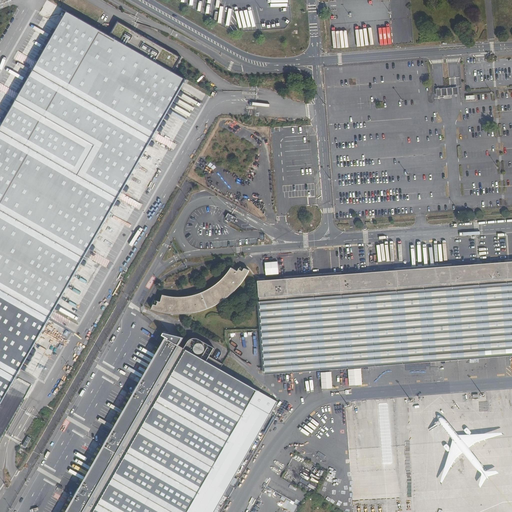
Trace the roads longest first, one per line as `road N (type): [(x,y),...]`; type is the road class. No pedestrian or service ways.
road 1 (unclassified): [(306,241),(279,236),(222,205),(197,205),(181,225),(198,253),(294,245)]
road 2 (unclassified): [(511,46),(316,61)]
road 3 (unclassified): [(330,239),(511,226)]
road 4 (unclassified): [(316,61),(330,239)]
road 5 (unclassified): [(133,0),(244,63),(269,64)]
road 6 (unclassified): [(269,64),(148,0)]
